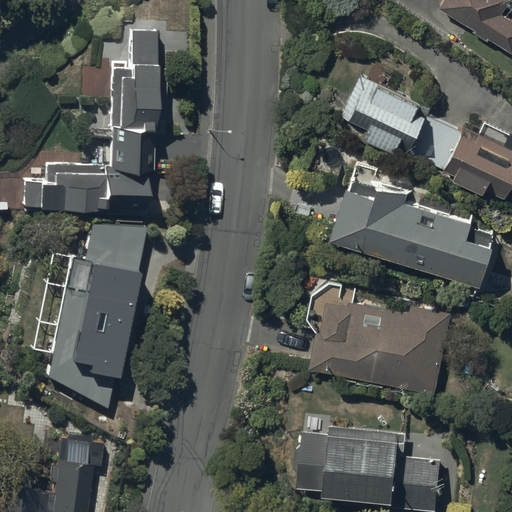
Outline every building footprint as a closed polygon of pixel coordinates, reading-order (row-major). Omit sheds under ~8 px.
[(440,0),(478,22),(475,26),(488,34),(490,31),(511,43),(511,7),(507,4),(509,0),(440,0)] [(130,61),(112,61),(110,157),(102,157),(102,158),(46,157),(46,169),(38,169),(38,172),(23,172),(23,197),(103,199),(103,172),(145,173),(145,162),(152,162),(153,104),(164,104),(165,73),(156,73),(156,22),(131,22),(130,61)] [(361,67),(343,108),(369,119),(364,129),(408,148),(407,151),(455,172),(456,171),(482,182),(481,185),(506,196),(511,182),(511,121),(511,124),(486,113),(484,119),(467,112),(462,124),(429,110),(433,101),(420,95),(423,89),(407,82),(409,78),(395,71),(398,65),(390,62),(388,66),(381,63),(374,63),(370,72),(361,67)] [(351,170),(331,226),(479,278),(496,232),(494,231),(496,223),(473,215),(475,210),(441,198),(440,200),(406,188),(410,177),(381,167),(379,172),(358,164),(355,171),(351,170)] [(51,284),(41,332),(52,336),(46,365),(106,400),(141,225),(94,215),(79,289),(51,284)] [(323,318),(320,317),(311,357),(434,384),(451,305),(414,297),(413,303),(350,289),(349,293),(329,288),(323,318)] [(300,460),(298,480),(393,489),(392,500),(436,505),(441,452),(406,449),(408,426),(331,419),(330,427),(303,424),(302,442),(297,442),(295,460),(300,460)] [(84,511),(93,459),(99,460),(103,437),(92,435),(93,431),(67,427),(66,432),(59,431),(56,457),(50,456),(48,472),(53,472),(51,484),(36,482),(38,473),(27,472),(28,463),(13,461),(12,472),(4,470),(3,479),(0,478),(0,511),(84,511)]
